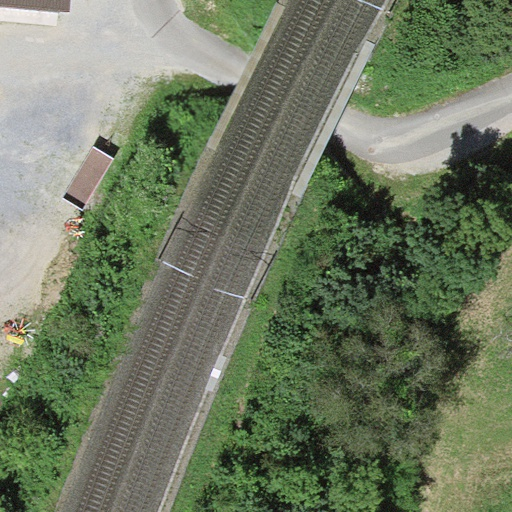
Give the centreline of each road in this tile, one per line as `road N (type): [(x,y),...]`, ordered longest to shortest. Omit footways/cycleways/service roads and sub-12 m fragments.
road 1 (track): [(161,0),(193,55),(353,134),(450,130),(511,97)]
road 2 (track): [(0,327),(105,114),(171,17)]
